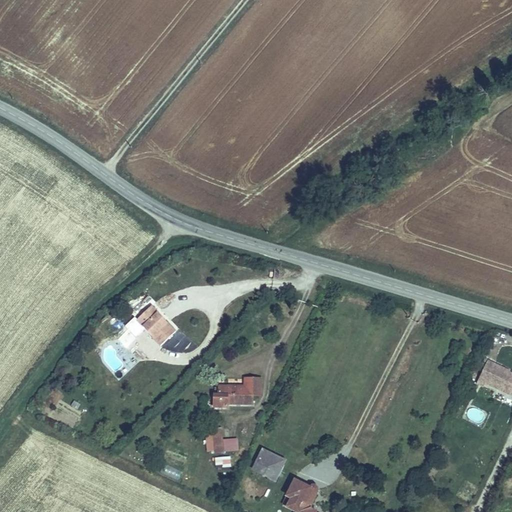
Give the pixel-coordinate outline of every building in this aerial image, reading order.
[(175,330),(152,304),(136,317),(160,344),(175,330)] [(217,322),(225,331),(233,324),(225,315),(217,322)] [(129,332),(120,342),(126,346),(134,336),(129,332)] [(511,370),(489,360),(480,380),(487,383),(511,394),(511,370)] [(243,386),(219,386),(219,396),(215,396),(215,409),(228,408),(228,405),(252,405),(251,396),(259,396),(259,378),(243,378),(243,386)] [(471,415),(477,421),(482,416),(476,410),(471,415)] [(237,437),(222,438),(222,430),(205,432),(206,453),(238,450),(237,437)] [(287,459),(262,448),(251,472),(276,483),(287,459)] [(215,456),(215,467),(230,466),(229,455),(215,456)] [(178,480),(181,471),(162,463),(158,472),(178,480)] [(511,475),(494,511),(510,511),(511,508),(511,475)] [(287,505),(294,509),(306,485),(293,479),(287,492),(292,494),(287,505)] [(307,483),(306,485),(294,509),(301,511),(323,511),(307,504),(316,486),(317,484),(316,481),(314,480),(312,480),(310,480),(308,481),(307,483)]
